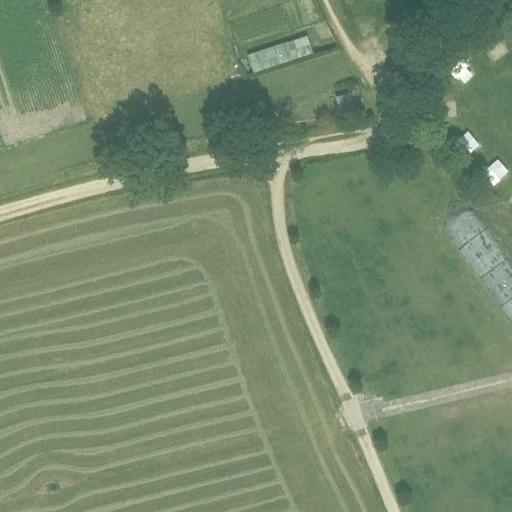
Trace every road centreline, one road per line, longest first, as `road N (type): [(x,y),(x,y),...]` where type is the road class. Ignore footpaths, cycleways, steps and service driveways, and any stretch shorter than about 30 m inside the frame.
road 1 (unclassified): [(390,511),(282,246),(278,154)]
road 2 (track): [(278,154),(124,182),(0,217)]
road 3 (track): [(504,0),(422,57),(394,111)]
road 4 (unclassified): [(394,111),(379,139),(278,154)]
